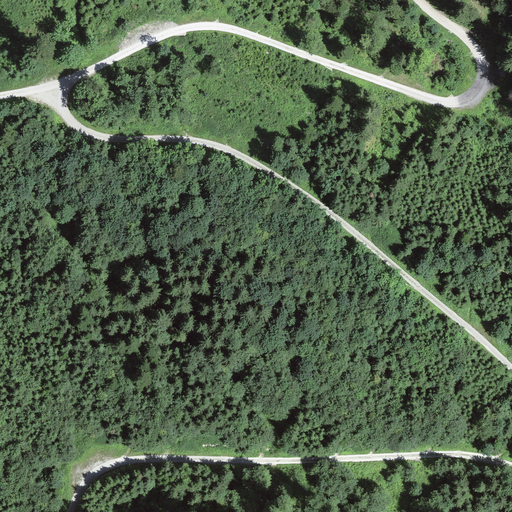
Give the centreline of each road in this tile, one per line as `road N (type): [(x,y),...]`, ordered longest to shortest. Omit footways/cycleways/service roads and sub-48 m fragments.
road 1 (track): [(419,0),(484,63),(482,85),(452,102),(204,23),(161,34),(51,86),(81,130),(203,141),(250,159),(347,224),(511,368)]
road 2 (track): [(511,466),(446,453),(133,457),(87,475),(67,511)]
